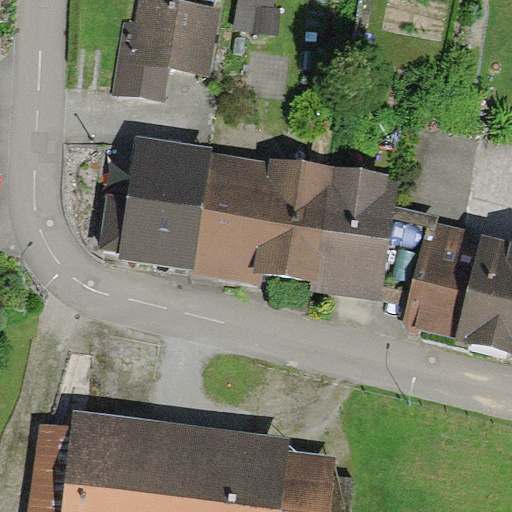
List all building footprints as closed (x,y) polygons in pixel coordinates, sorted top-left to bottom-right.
[(170,69),(213,76),(224,12),(155,0),(141,0),(137,27),(128,25),(117,92),(164,100),(170,69)] [(119,264),(192,277),(210,156),(137,146),(134,165),(119,162),(105,256),(120,258),(119,264)] [(192,277),(313,296),(332,174),(210,156),(192,277)] [(386,183),(332,174),(313,296),(383,306),(399,197),(384,195),(386,183)] [(430,239),(407,332),(459,343),(459,351),(511,364),(511,257),(490,252),(491,251),(430,239)] [(42,427),(29,511),(333,511),(341,461),(289,454),(291,444),(76,415),(74,432),(42,427)]
